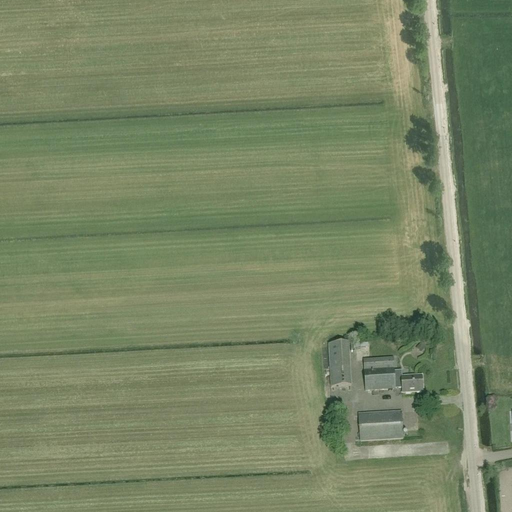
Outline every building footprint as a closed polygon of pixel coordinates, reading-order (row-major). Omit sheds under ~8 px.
[(331,387),(352,386),(349,344),(328,345),(331,387)] [(371,359),(370,344),(356,345),(357,361),(363,361),(365,392),(395,390),(395,389),(402,389),(403,394),(423,393),(422,377),(402,378),(402,381),(395,381),(393,358),(371,359)] [(360,442),(404,439),(402,412),(359,415),(360,442)] [(414,461),(413,449),(373,450),(373,462),(414,461)] [(397,486),(396,474),(380,475),(381,487),(397,486)]
